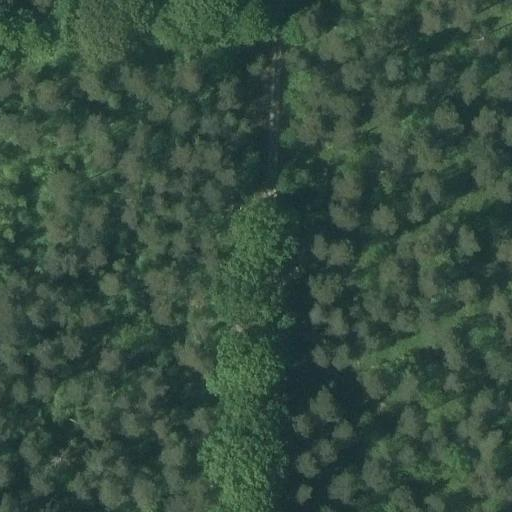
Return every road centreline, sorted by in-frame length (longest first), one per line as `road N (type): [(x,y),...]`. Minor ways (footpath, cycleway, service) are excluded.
road 1 (track): [(280,0),(260,511)]
road 2 (track): [(226,511),(238,0)]
